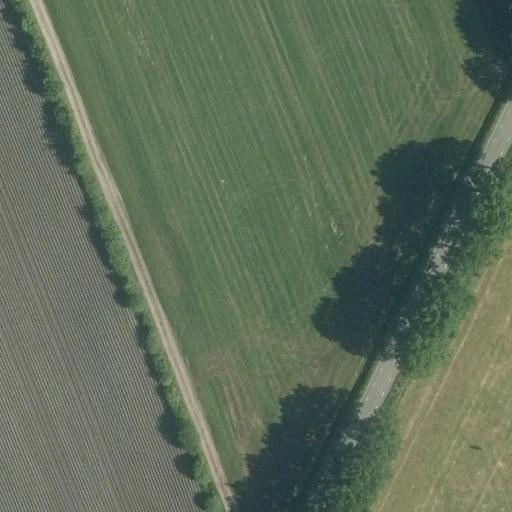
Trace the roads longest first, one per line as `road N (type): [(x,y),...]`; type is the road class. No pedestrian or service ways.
road 1 (track): [(29,0),(231,511)]
road 2 (tertiary): [(320,511),(511,120)]
